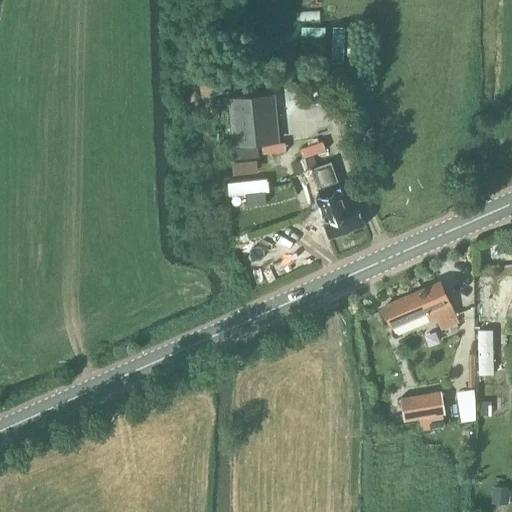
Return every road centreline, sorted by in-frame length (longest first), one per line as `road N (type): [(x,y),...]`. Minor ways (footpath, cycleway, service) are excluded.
road 1 (tertiary): [(0,431),(511,205)]
road 2 (track): [(75,314),(88,0)]
road 3 (track): [(320,291),(333,312),(330,469)]
